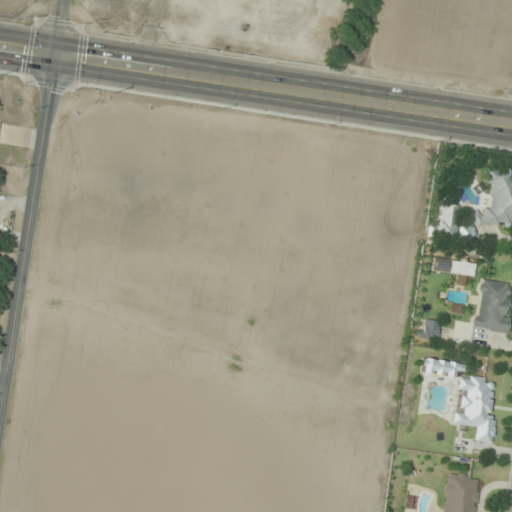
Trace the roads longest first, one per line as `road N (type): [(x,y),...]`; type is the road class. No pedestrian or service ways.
road 1 (secondary): [(511,130),(60,67)]
road 2 (tertiary): [(60,67),(0,439)]
